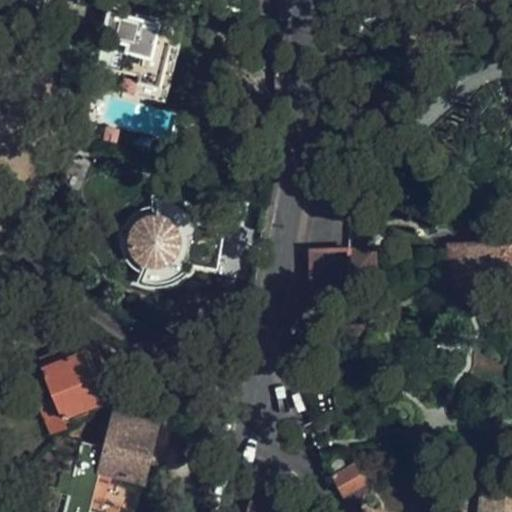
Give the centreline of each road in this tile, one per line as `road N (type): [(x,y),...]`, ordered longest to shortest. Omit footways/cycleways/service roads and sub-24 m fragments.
road 1 (tertiary): [(265,411),(290,200),(300,0)]
road 2 (residential): [(0,246),(265,411)]
